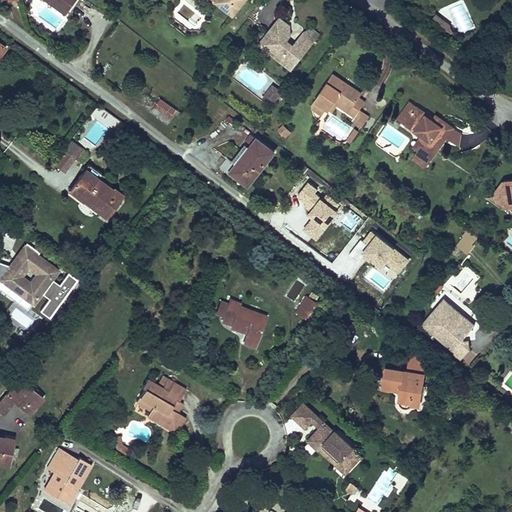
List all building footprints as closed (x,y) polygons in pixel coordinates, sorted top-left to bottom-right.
[(49,0),(61,8),(64,4),(58,0),(49,0)] [(285,66),(308,37),(299,30),(290,42),(282,37),(286,32),(286,27),(278,21),(280,18),(274,14),(263,29),(267,32),(261,40),(269,46),(265,51),(285,66)] [(446,21),(437,15),(432,21),(442,28),(446,21)] [(446,21),(442,28),(453,36),(450,24),(446,21)] [(253,41),(265,51),(269,46),(261,40),(267,32),(263,29),(253,41)] [(330,68),(310,96),(323,106),(326,108),(335,95),(345,103),(343,106),(352,113),(356,106),(361,99),(353,93),(354,92),(338,80),(340,76),(330,68)] [(357,88),(340,76),(338,80),(354,92),(357,88)] [(266,101),(275,88),(267,82),(258,94),(266,101)] [(336,101),(343,106),(345,103),(335,95),(326,108),(329,110),(336,101)] [(318,112),(323,106),(310,96),(308,98),(309,105),(318,112)] [(168,123),(177,109),(159,98),(150,112),(168,123)] [(412,146),(418,151),(411,160),(424,169),(447,138),(459,146),(462,133),(455,128),(456,126),(436,113),(434,116),(409,99),(396,118),(420,135),(412,146)] [(363,111),(356,106),(352,113),(349,117),(355,121),(363,111)] [(112,127),(101,117),(83,136),(94,146),(112,127)] [(286,125),(277,117),(271,124),(280,132),(286,125)] [(347,143),(356,129),(351,126),(341,139),(347,143)] [(249,186),(277,149),(258,134),(230,171),(249,186)] [(71,140),(53,166),(65,174),(82,148),(71,140)] [(95,206),(110,185),(79,163),(64,183),(95,206)] [(511,176),(502,178),(493,189),(502,196),(501,205),(503,207),(509,206),(509,210),(511,212),(511,176)] [(301,230),(317,241),(340,209),(305,184),(291,203),(311,217),(301,230)] [(489,196),(501,205),(502,196),(493,189),(489,196)] [(402,252),(351,213),(326,245),(377,284),(402,252)] [(477,234),(467,227),(454,245),(463,252),(477,234)] [(8,263),(0,260),(0,286),(27,308),(32,302),(35,305),(62,269),(25,241),(8,263)] [(251,341),(263,311),(238,301),(239,296),(229,292),(222,311),(233,315),(230,322),(244,327),(240,337),(251,341)] [(459,317),(462,313),(436,292),(427,304),(433,308),(439,302),(459,317)] [(305,295),(294,312),(307,319),(317,303),(305,295)] [(433,328),(430,333),(460,354),(467,343),(465,332),(459,333),(462,328),(465,328),(471,319),(462,313),(459,317),(439,302),(433,308),(427,304),(418,317),(433,328)] [(233,315),(222,311),(219,317),(230,322),(233,315)] [(433,328),(418,317),(414,322),(430,333),(433,328)] [(414,383),(419,386),(432,356),(395,340),(388,358),(404,366),(399,378),(399,381),(400,383),(403,385),(405,386),(409,385),(414,383)] [(19,375),(0,398),(0,410),(3,413),(14,400),(30,413),(45,396),(19,375)] [(173,400),(180,390),(161,378),(155,387),(139,378),(136,383),(144,388),(142,391),(138,389),(131,400),(144,408),(141,413),(150,419),(152,416),(165,424),(168,419),(174,423),(178,418),(175,413),(165,407),(170,398),(173,400)] [(308,414),(314,407),(300,396),(289,410),(302,421),(308,414)] [(180,404),(173,400),(170,398),(165,407),(175,413),(180,404)] [(321,413),(314,407),(308,414),(316,420),(321,413)] [(332,422),(321,413),(316,420),(314,422),(320,426),(316,431),(310,426),(305,433),(317,443),(323,435),(340,449),(335,457),(344,464),(360,445),(350,437),(351,436),(332,421),(332,422)] [(169,431),(174,423),(168,419),(165,424),(152,416),(150,419),(169,431)] [(314,422),(310,426),(316,431),(320,426),(314,422)] [(0,457),(10,459),(15,435),(0,432),(0,457)] [(110,447),(125,454),(128,447),(119,443),(122,437),(116,435),(110,447)] [(317,443),(335,457),(340,449),(323,435),(317,443)] [(48,480),(43,488),(64,500),(72,485),(76,487),(91,463),(79,456),(78,458),(58,447),(47,466),(53,470),(53,471),(61,477),(57,485),(48,480)] [(388,467),(371,497),(388,507),(405,477),(388,467)] [(57,485),(61,477),(53,471),(48,480),(57,485)] [(350,496),(357,488),(352,483),(344,491),(350,496)] [(68,502),(76,487),(72,485),(64,500),(68,502)] [(366,498),(362,504),(374,510),(378,504),(366,498)]
